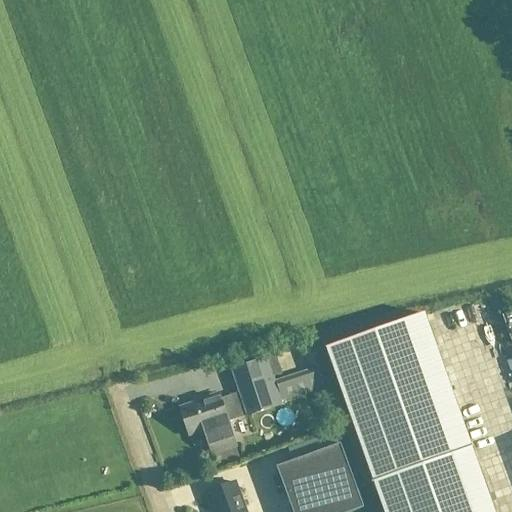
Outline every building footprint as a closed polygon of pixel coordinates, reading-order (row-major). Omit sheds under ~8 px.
[(372,486),(470,451),(423,317),(325,352),(372,486)] [(217,397),(201,402),(202,404),(178,412),(187,439),(202,434),(210,458),(235,449),(226,424),(244,418),(244,419),(280,408),(270,379),(279,376),(273,359),(230,373),(238,395),(218,402),(217,397)] [(275,470),(289,511),(359,511),(362,511),(339,447),(275,470)] [(491,511),(470,451),(372,486),(381,511),(491,511)] [(242,511),(233,484),(204,495),(210,511),(212,511),(242,511)]
